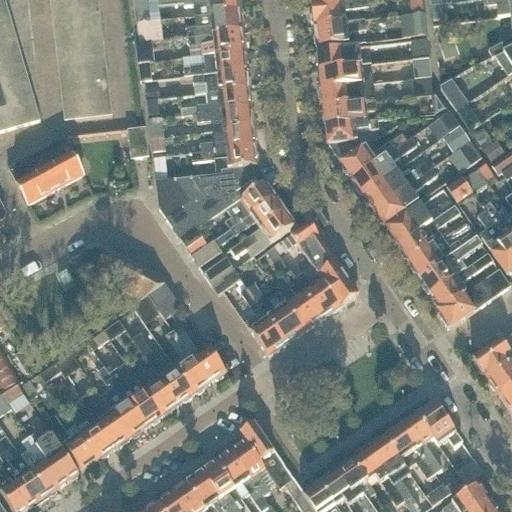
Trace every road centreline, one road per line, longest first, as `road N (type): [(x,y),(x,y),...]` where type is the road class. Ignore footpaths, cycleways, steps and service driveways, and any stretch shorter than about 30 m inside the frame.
road 1 (residential): [(382,291),(290,141),(273,0)]
road 2 (residential): [(105,511),(114,506),(114,483),(252,384)]
road 3 (residential): [(252,384),(382,291)]
road 4 (residential): [(511,475),(438,364)]
